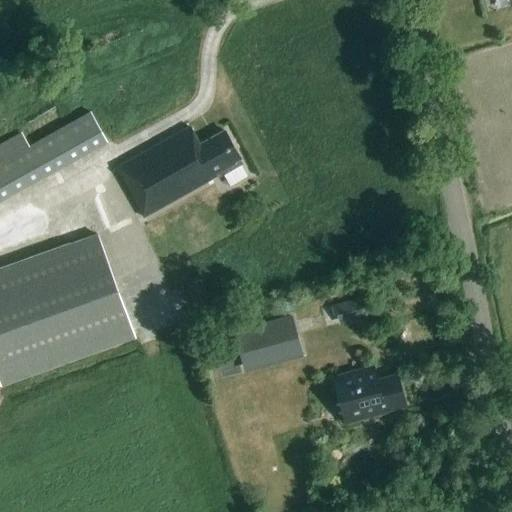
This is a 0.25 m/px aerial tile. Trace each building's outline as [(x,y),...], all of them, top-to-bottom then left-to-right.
[(21,133),(0,144),(0,200),(107,141),(91,113),(29,147),(21,133)] [(241,164),(238,160),(239,159),(224,131),(199,145),(189,127),(115,169),(142,218),(221,174),(221,175),(241,164)] [(0,384),(134,337),(119,294),(98,236),(0,270),(0,384)] [(292,319),(237,333),(246,365),(300,350),(292,319)] [(370,365),(329,376),(343,424),(405,407),(397,375),(374,381),(370,365)] [(233,408),(242,438),(263,432),(255,402),(233,408)]
